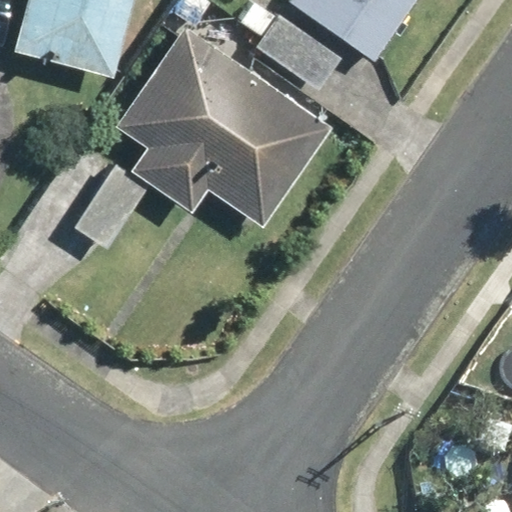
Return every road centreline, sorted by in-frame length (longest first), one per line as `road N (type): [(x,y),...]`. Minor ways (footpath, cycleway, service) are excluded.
road 1 (residential): [(243,511),(511,121)]
road 2 (residential): [(195,511),(0,377)]
